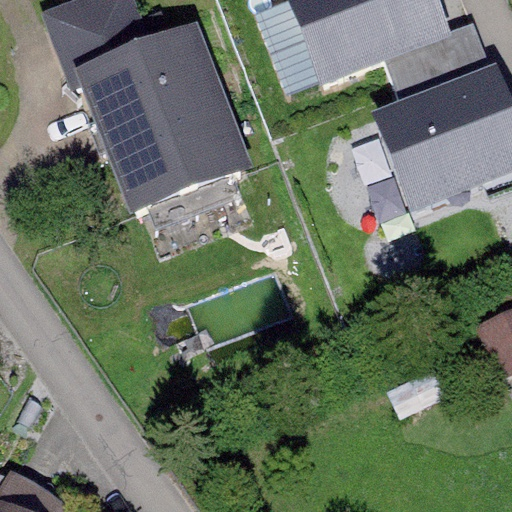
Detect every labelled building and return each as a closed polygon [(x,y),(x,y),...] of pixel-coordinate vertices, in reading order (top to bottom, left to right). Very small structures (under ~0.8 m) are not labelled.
[(124,0),(86,0),(36,21),(66,90),(146,58),(124,0)] [(435,0),(286,0),(325,96),(454,46),(435,0)] [(146,58),(66,90),(89,150),(118,226),(240,182),(190,43),(146,58)] [(511,92),(503,71),(376,122),(417,222),(511,183),(511,92)] [(511,315),(493,323),(511,366),(511,315)] [(50,511),(5,488),(0,496),(0,511),(50,511)]
